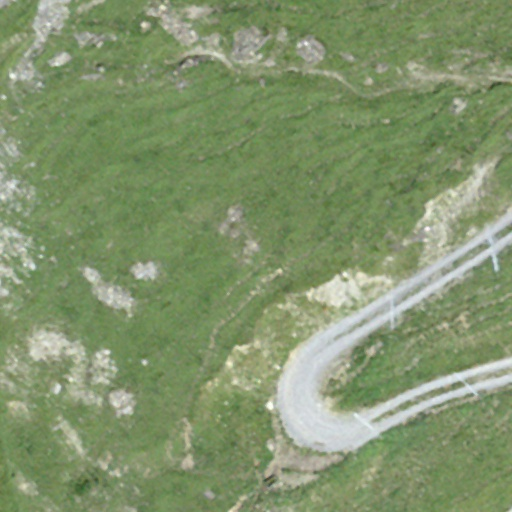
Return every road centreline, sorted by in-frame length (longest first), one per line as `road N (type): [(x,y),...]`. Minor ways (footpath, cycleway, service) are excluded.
road 1 (track): [(306,429),(344,437),(418,402),(511,373)]
road 2 (track): [(423,280),(309,366),(297,388),(306,429)]
